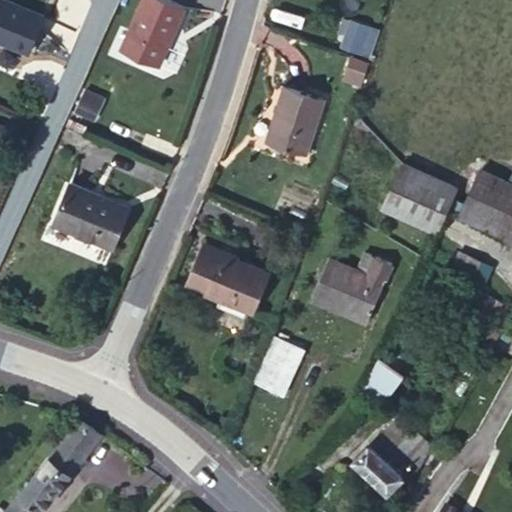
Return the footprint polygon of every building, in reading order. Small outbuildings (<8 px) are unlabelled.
[(45,14),(9,0),(0,0),(0,34),(31,47),(45,14)] [(143,0),(122,47),(160,64),(184,8),(167,0),(143,0)] [(341,49),(367,59),(378,30),(352,20),(341,49)] [(31,47),(0,34),(0,38),(29,51),(31,47)] [(268,140),(306,152),(324,99),(286,86),(268,140)] [(86,89),(85,93),(102,101),(104,97),(86,89)] [(85,93),(77,110),(94,119),(102,101),(85,93)] [(87,126),(71,118),(68,123),(84,131),(87,126)] [(458,186),(403,162),(383,207),(437,232),(448,209),(457,188),(458,186)] [(511,239),(511,181),(481,168),(470,194),(460,215),(459,215),(511,239)] [(113,247),(130,207),(71,183),(54,222),(113,247)] [(457,188),(448,209),(460,215),(470,194),(457,188)] [(252,311),(269,273),(236,259),(222,253),(223,250),(206,243),(190,279),(207,286),(205,291),(252,311)] [(222,253),(236,259),(237,256),(223,250),(222,253)] [(472,279),(481,260),(460,250),(452,269),(472,279)] [(329,258),(312,297),(368,321),(393,263),(366,251),(358,270),(329,258)] [(207,286),(190,279),(188,284),(205,291),(207,286)] [(511,312),(511,305),(474,285),(464,302),(505,325),(511,312)] [(501,327),(491,322),(475,349),(485,354),(501,327)] [(258,382),(284,394),(304,349),(278,337),(258,382)] [(472,354),(464,367),(475,373),(482,360),(472,354)] [(405,374),(379,356),(363,388),(384,402),(405,374)] [(398,412),(380,430),(397,446),(414,428),(398,412)] [(0,505),(0,511),(38,511),(102,433),(81,416),(6,510),(0,505)] [(412,481),(433,445),(414,428),(397,446),(380,430),(355,457),(390,490),(405,474),(412,481)] [(462,511),(447,501),(440,511),(462,511)]
